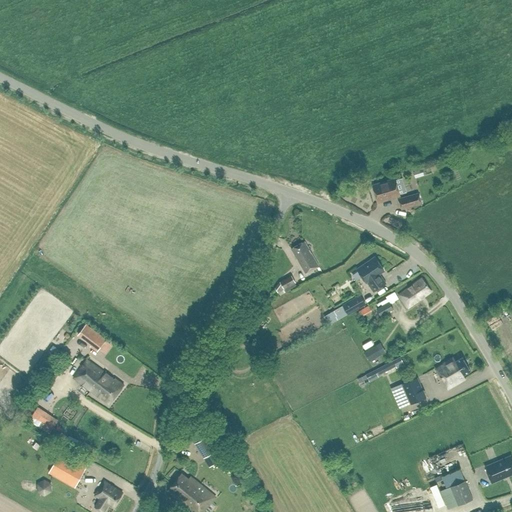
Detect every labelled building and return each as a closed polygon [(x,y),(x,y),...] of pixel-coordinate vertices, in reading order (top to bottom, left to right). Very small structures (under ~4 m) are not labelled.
[(414,177),(423,175),(422,168),(413,171),(414,177)] [(377,202),(399,195),(394,179),(372,185),(377,202)] [(418,193),(398,199),(401,208),(420,203),(418,193)] [(318,265),(305,241),(291,248),(305,273),(318,265)] [(375,257),(357,269),(366,282),(367,281),(374,291),(385,283),(381,277),(379,278),(377,274),(384,270),(375,257)] [(278,292),(279,291),(281,294),(296,285),(295,282),(291,275),(279,282),(275,288),(278,292)] [(422,278),(399,294),(408,307),(431,291),(422,278)] [(393,309),(390,303),(398,298),(395,291),(386,296),(389,301),(376,308),(381,316),(393,309)] [(347,315),(366,304),(360,294),(341,304),(347,315)] [(361,316),(372,311),(369,305),(358,310),(361,316)] [(89,346),(96,351),(106,339),(86,323),(77,334),(90,345),(89,346)] [(373,346),(363,352),(369,361),(379,356),(373,346)] [(447,389),(447,390),(460,382),(466,379),(464,375),(467,373),(471,371),(462,356),(455,361),(454,359),(450,361),(446,364),(445,362),(438,366),(434,368),(447,389)] [(88,358),(73,377),(108,404),(124,384),(115,378),(114,379),(88,358)] [(377,375),(395,366),(392,360),(365,374),(369,381),(378,377),(377,375)] [(402,384),(405,392),(396,396),(400,407),(410,403),(425,397),(417,378),(402,384)] [(38,406),(28,421),(49,434),(58,420),(38,406)] [(206,437),(196,443),(205,458),(215,451),(206,437)] [(458,467),(469,463),(460,442),(450,446),(458,467)] [(62,449),(49,472),(75,487),(88,464),(62,449)] [(486,467),(491,481),(511,472),(511,461),(510,457),(486,467)] [(489,481),(484,464),(472,468),(477,485),(489,481)] [(168,490),(193,511),(202,511),(215,497),(190,476),(188,479),(182,473),(168,490)] [(122,493),(104,481),(95,494),(99,497),(93,506),(102,511),(104,511),(110,504),(113,506),(122,493)] [(426,485),(434,505),(442,501),(434,481),(426,485)] [(465,481),(450,487),(439,491),(447,509),(458,505),(473,499),(465,481)] [(490,499),(494,508),(511,501),(508,492),(490,499)]
